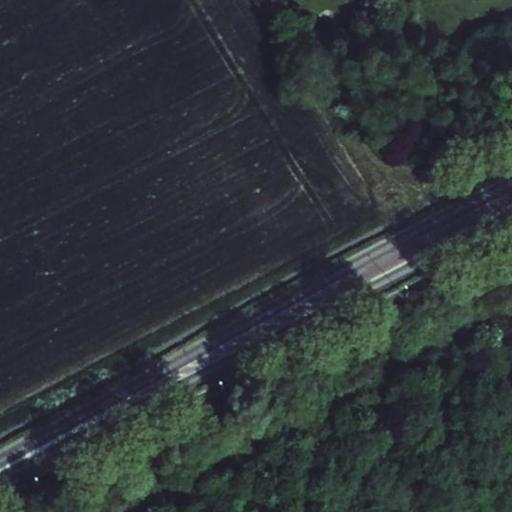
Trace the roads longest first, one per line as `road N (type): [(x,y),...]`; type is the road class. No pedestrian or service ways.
road 1 (secondary): [(511,183),(0,463)]
road 2 (secondary): [(0,475),(511,215)]
